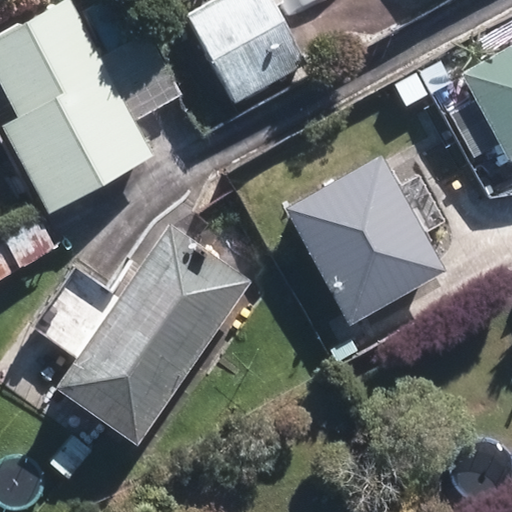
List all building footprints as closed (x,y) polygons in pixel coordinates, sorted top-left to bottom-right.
[(299,51),(270,0),(228,0),(188,22),(227,91),(299,51)] [(135,159),(49,12),(0,39),(0,141),(42,213),(135,159)] [(511,152),(511,50),(457,82),(500,159),(511,152)] [(375,157),(272,214),(336,330),(439,273),(375,157)] [(0,275),(46,250),(26,215),(0,229),(0,275)] [(232,284),(153,231),(50,384),(129,437),(232,284)]
